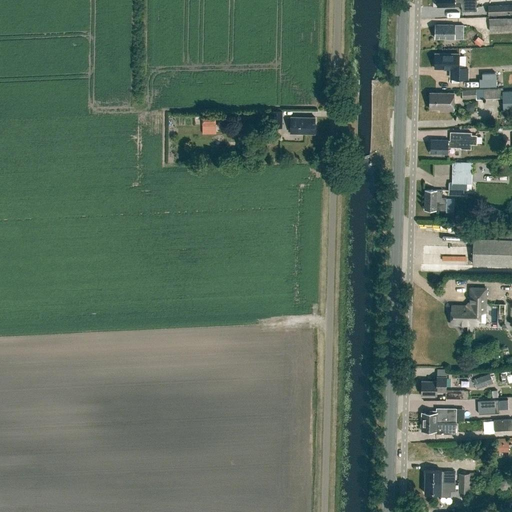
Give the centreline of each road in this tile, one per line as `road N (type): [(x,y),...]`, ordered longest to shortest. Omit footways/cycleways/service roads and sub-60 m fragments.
road 1 (secondary): [(387,511),(401,0)]
road 2 (unclassified): [(323,511),(336,0)]
